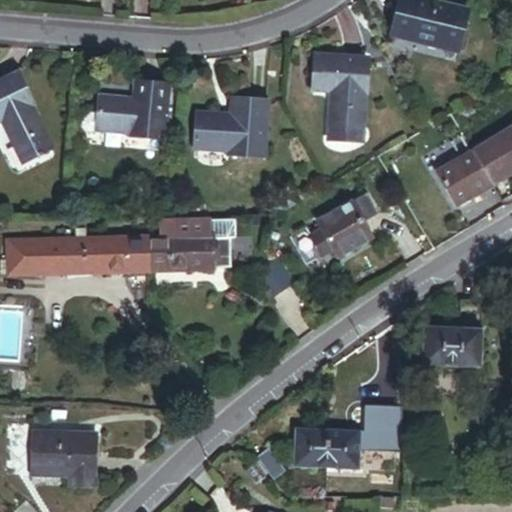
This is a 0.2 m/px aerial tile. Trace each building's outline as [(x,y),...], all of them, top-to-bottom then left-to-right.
[(395,38),(460,56),(470,19),(405,1),(395,38)] [(362,92),(364,93),(367,60),(315,56),(312,89),(331,91),(328,129),(359,131),(362,92)] [(9,145),(36,137),(29,110),(34,109),(25,76),(0,83),(0,118),(2,118),(9,145)] [(130,138),(162,140),(167,87),(134,85),(133,100),(99,97),(99,108),(97,129),(131,132),(130,138)] [(226,157),(260,160),(265,102),(231,99),(229,116),(195,113),(192,147),(227,151),(226,157)] [(89,128),(97,129),(99,108),(91,107),(85,111),(84,124),(89,128)] [(491,185),(511,172),(511,126),(471,152),(491,185)] [(36,137),(9,145),(12,157),(40,149),(36,137)] [(455,207),(491,185),(471,152),(435,173),(455,207)] [(338,258),(372,238),(363,223),(377,214),(366,195),(318,224),(322,231),(319,233),(310,238),(322,258),(334,251),(338,258)] [(229,269),(229,238),(209,239),(209,221),(159,223),(160,240),(148,241),(149,271),(229,269)] [(11,274),(149,271),(148,241),(62,243),(62,240),(10,241),(11,274)] [(275,309),(299,293),(282,267),(258,284),(275,309)] [(423,366),(475,368),(478,303),(461,302),(460,330),(424,328),(423,366)] [(295,467),(327,468),(328,431),(296,430),(295,467)] [(327,468),(359,470),(361,432),(328,431),(327,468)] [(68,495),(93,496),(97,437),(34,433),(32,476),(69,479),(68,495)] [(276,481),(287,472),(268,449),(257,458),(276,481)] [(391,511),(392,501),(380,501),(380,511),(391,511)]
